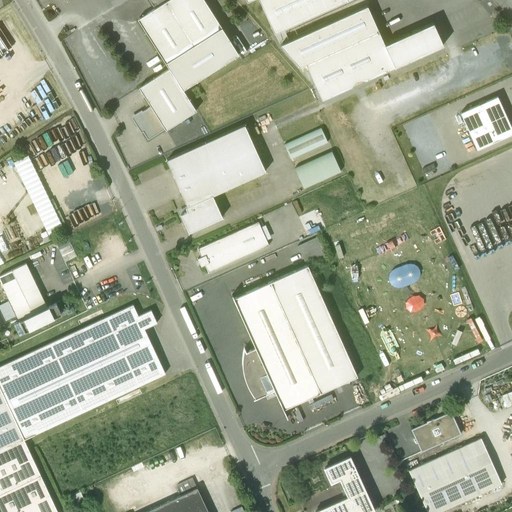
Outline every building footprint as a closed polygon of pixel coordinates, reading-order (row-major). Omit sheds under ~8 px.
[(217,21),(203,0),(168,0),(154,9),(137,19),(165,63),(221,28),(217,21)] [(148,0),(154,9),(168,0),(148,0)] [(258,0),(274,34),(349,0),(258,0)] [(367,6),(280,45),(299,67),(305,64),(378,31),(367,6)] [(378,31),(305,64),(322,100),(443,45),(433,23),(419,29),(418,27),(411,31),(412,32),(384,45),(378,31)] [(221,28),(165,63),(169,68),(139,88),(151,107),(165,130),(196,111),(182,90),(238,54),(221,28)] [(476,150),(511,134),(511,132),(496,96),(459,112),(476,150)] [(165,130),(151,107),(133,117),(138,125),(137,126),(141,133),(143,132),(148,140),(165,130)] [(244,125),(166,160),(187,207),(185,207),(187,211),(180,214),(188,232),(222,217),(212,196),(265,171),(244,125)] [(321,128),(284,144),(290,159),(327,142),(321,128)] [(331,151),(294,168),(303,188),(340,171),(331,151)] [(18,160),(49,232),(64,226),(33,153),(18,160)] [(258,222),(197,249),(201,257),(197,259),(201,266),(204,265),(208,273),(268,245),(258,222)] [(58,243),(67,260),(79,255),(70,237),(58,243)] [(47,307),(26,264),(0,275),(0,281),(19,321),(47,307)] [(307,265),(233,298),(232,295),(231,295),(255,348),(246,352),(244,348),(242,361),(243,374),(248,387),(255,398),(253,399),(253,400),(265,395),(267,394),(269,397),(273,395),(271,392),(274,390),(283,409),(357,376),(307,265)] [(47,307),(19,321),(24,332),(61,314),(56,303),(47,307)] [(133,305),(0,366),(0,389),(24,440),(165,373),(144,329),(157,323),(151,310),(138,316),(133,305)] [(0,389),(0,511),(57,511),(24,441),(24,440),(0,389)] [(450,411),(433,419),(433,418),(426,421),(426,422),(411,429),(421,452),(461,434),(450,411)] [(384,434),(373,439),(375,444),(386,439),(384,434)] [(480,438),(408,471),(426,511),(438,511),(501,484),(480,438)] [(370,511),(374,511),(349,457),(325,468),(331,482),(340,478),(348,497),(315,511),(314,511),(370,511)] [(182,495),(145,511),(207,511),(192,479),(177,486),(182,495)]
